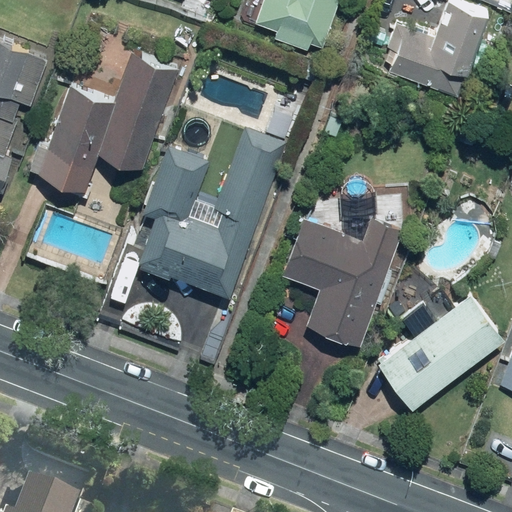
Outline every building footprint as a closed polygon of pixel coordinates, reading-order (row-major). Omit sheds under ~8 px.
[(337,0),(261,0),(254,19),(276,27),(273,34),(307,46),(309,39),(322,44),(337,0)] [(486,8),(462,0),(442,0),(432,30),(395,18),(378,65),(457,92),(486,8)] [(0,186),(12,155),(4,152),(16,120),(13,119),(21,98),(30,102),(48,56),(0,37),(0,186)] [(180,67),(133,50),(115,99),(69,83),(47,144),(37,140),(28,165),(38,169),(37,173),(84,189),(98,151),(143,167),(180,67)] [(154,207),(136,254),(139,255),(137,259),(166,270),(167,266),(227,290),(286,138),(244,122),(206,217),(187,210),(208,156),(166,140),(142,202),(154,207)] [(361,237),(301,213),(279,267),(317,282),(303,316),(357,337),(401,226),(370,214),(361,237)] [(467,286),(374,355),(408,400),(410,399),(414,404),(480,354),(477,350),(501,332),(467,286)] [(511,344),(497,383),(511,388),(511,344)] [(0,511),(71,511),(77,496),(27,477),(13,511),(2,511),(0,511)]
